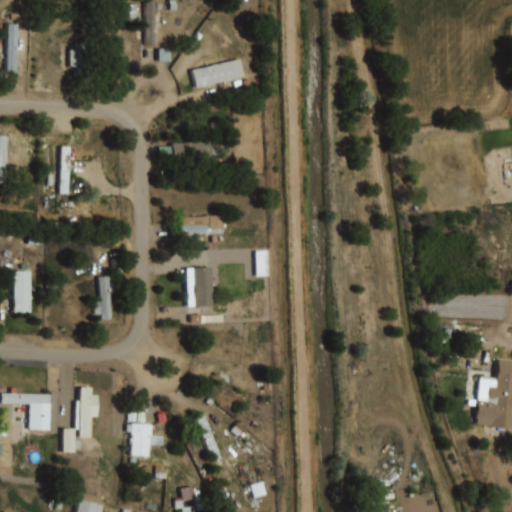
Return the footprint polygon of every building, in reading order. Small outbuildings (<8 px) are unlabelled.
[(133,4),(154,5),(154,15),(161,15),(161,26),(157,27),(156,46),(147,46),(148,17),(138,17),(139,12),(132,12),(133,4)] [(8,23),(17,23),(16,70),(7,70),(8,23)] [(71,49),(77,50),(77,41),(94,42),(93,58),(101,59),(101,70),(91,70),(91,76),(77,75),(78,67),(70,66),(71,49)] [(192,70),(196,88),(246,76),(241,58),(192,70)] [(169,159),(209,159),(209,142),(169,142),(169,159)] [(61,146),(71,147),(69,194),(59,193),(61,146)] [(181,217),(223,215),(223,234),(181,235),(181,217)] [(254,251),(254,275),(265,275),(265,251),(254,251)] [(15,272),(23,272),(23,264),(28,264),(28,270),(31,270),(30,313),(14,312),(15,272)] [(186,268),(211,267),(213,306),(188,307),(186,268)] [(99,277),(109,276),(110,283),(114,283),(114,290),(110,290),(113,320),(101,321),(100,315),(95,315),(94,301),(101,301),(99,277)] [(499,361),(511,362),(511,429),(474,425),(476,399),(489,400),(490,386),(497,387),(499,361)] [(217,372),(244,394),(237,401),(211,379),(217,372)] [(0,404),(1,393),(11,393),(11,388),(16,388),(16,393),(51,394),(50,430),(29,429),(30,405),(0,404)] [(79,388),(91,388),(91,396),(97,396),(97,417),(89,417),(89,436),(80,436),(80,429),(75,429),(75,401),(79,401),(79,388)] [(204,413),(221,459),(212,462),(195,416),(204,413)] [(140,415),(143,416),(143,426),(150,426),(150,437),(163,438),(162,445),(156,445),(156,450),(148,450),(148,456),(131,455),(133,435),(131,434),(131,432),(127,432),(128,426),(132,426),(132,425),(139,425),(140,415)] [(61,452),(72,452),(72,429),(61,429),(61,452)] [(254,498),(265,495),(260,482),(249,486),(254,498)] [(73,511),(99,511),(101,505),(76,500),(73,511)]
